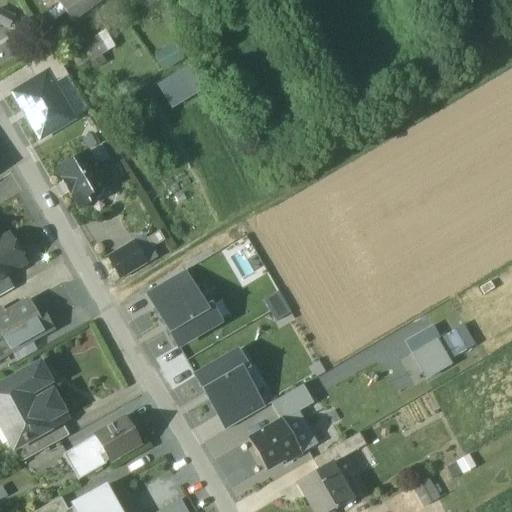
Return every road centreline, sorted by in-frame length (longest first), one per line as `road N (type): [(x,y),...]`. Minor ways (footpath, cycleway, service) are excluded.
road 1 (track): [(105,295),(511,60)]
road 2 (residential): [(231,511),(0,123)]
